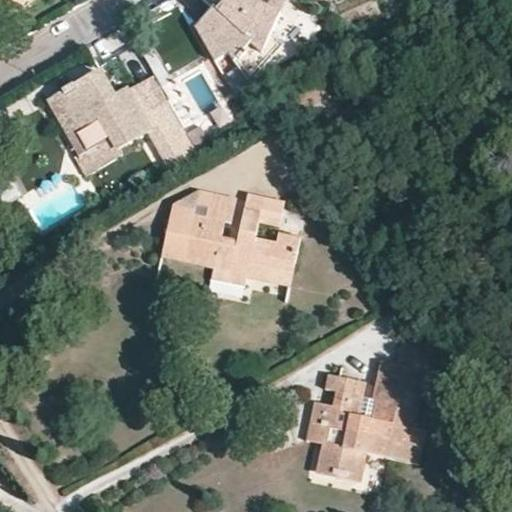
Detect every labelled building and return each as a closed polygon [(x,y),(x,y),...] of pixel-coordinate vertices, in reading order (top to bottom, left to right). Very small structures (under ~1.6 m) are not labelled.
[(261,0),(222,0),(223,1),(225,4),(221,13),(219,12),(201,25),(208,39),(204,42),(217,63),(230,56),(251,85),(282,49),(268,38),(280,16),(266,8),(259,5),(261,0)] [(280,16),(288,0),(270,0),(266,8),(280,16)] [(184,134),(167,104),(156,110),(145,116),(131,91),(115,100),(101,76),(77,90),(74,86),(62,93),(64,97),(58,100),(88,154),(112,141),(120,153),(149,137),(156,149),(184,134)] [(145,116),(156,110),(142,85),(131,91),(145,116)] [(197,157),(211,149),(200,131),(187,139),(197,157)] [(82,173),(120,153),(112,141),(88,154),(75,161),(82,173)] [(209,206),(212,191),(199,188),(196,203),(209,206)] [(236,197),(212,191),(209,206),(206,217),(224,220),(230,222),(236,197)] [(221,236),(224,220),(206,217),(194,214),(194,211),(172,206),(160,257),(213,269),(210,280),(243,287),(245,278),(248,268),(270,273),(272,264),(291,268),(298,238),(277,233),(275,243),(254,238),(258,220),(279,224),(283,203),(246,195),(237,239),(221,236)] [(289,277),(291,268),(272,264),(270,273),(289,277)] [(267,283),(270,273),(248,268),(245,278),(267,283)] [(350,412),(353,397),(328,390),(324,401),(309,397),(304,420),(319,424),(316,440),(311,464),(326,467),(325,470),(339,473),(340,470),(355,473),(360,449),(411,460),(418,426),(403,423),(407,403),(410,404),(411,397),(408,396),(414,368),(374,358),(366,396),(370,398),(378,400),(373,418),(366,416),(350,412)] [(329,386),(332,372),(322,370),(319,383),(329,386)] [(357,379),(332,372),(329,386),(328,390),(353,397),(357,379)] [(378,400),(370,398),(366,416),(373,418),(378,400)] [(300,436),(316,440),(319,424),(304,420),(300,436)]
